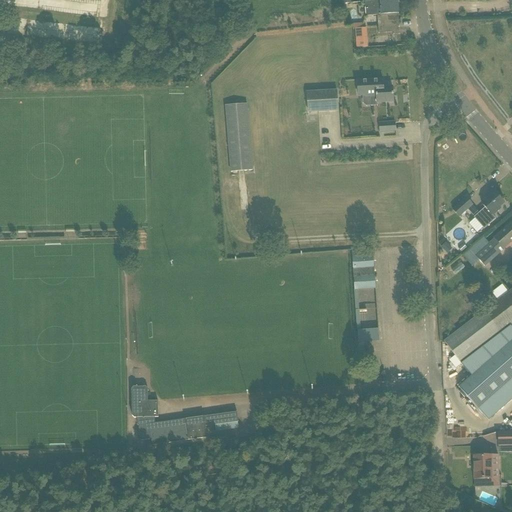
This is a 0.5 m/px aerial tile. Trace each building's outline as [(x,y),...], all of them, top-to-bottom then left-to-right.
[(380,15),(382,28),(399,27),(397,0),(380,1),(365,2),(366,16),(380,15)] [(355,29),(356,48),(368,47),(366,28),(362,29),(362,24),(352,25),(353,29),(355,29)] [(393,88),(383,88),(383,80),(357,82),(357,97),(362,97),(363,99),(376,98),(376,103),(393,102),(393,88)] [(306,92),(307,113),(338,111),(337,90),(306,92)] [(224,106),(230,172),(252,170),(247,105),(224,106)] [(379,124),(380,132),(396,131),(395,123),(379,124)] [(474,219),(469,224),(477,233),(483,228),(484,229),(495,219),(492,216),(499,210),(498,209),(504,203),(498,197),(495,193),(488,199),(486,198),(483,201),(483,203),(481,205),(484,209),(473,218),(474,219)] [(466,198),(452,211),(458,217),(472,205),(466,198)] [(489,243),(474,256),(479,261),(484,266),(504,249),(511,241),(511,223),(489,243)] [(351,250),(354,291),(375,289),(373,256),(361,256),(360,249),(351,250)] [(446,342),(462,363),(511,325),(511,290),(510,292),(510,293),(446,342)] [(356,330),(357,342),(378,340),(377,328),(356,330)] [(478,410),(487,420),(511,398),(511,338),(458,387),(478,410)] [(150,440),(151,446),(207,439),(205,427),(208,426),(208,422),(205,422),(204,417),(152,424),(151,416),(158,415),(156,399),(146,401),(144,390),(145,390),(145,388),(142,386),(132,388),(130,388),(128,391),(129,392),(128,392),(129,393),(132,415),(131,415),(132,416),(132,417),(135,419),(137,419),(138,426),(139,426),(141,441),(150,440)] [(213,416),(214,426),(238,423),(237,413),(213,416)] [(506,446),(506,453),(511,452),(511,432),(498,433),(498,447),(506,446)] [(491,457),(474,457),(475,485),(483,485),(483,486),(491,486),(491,485),(499,485),(499,478),(492,478),(491,457)]
